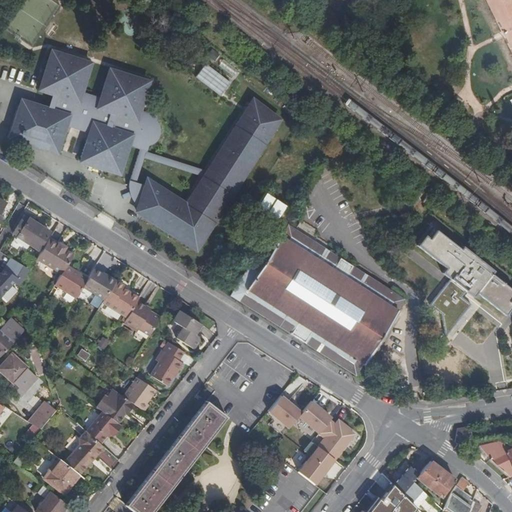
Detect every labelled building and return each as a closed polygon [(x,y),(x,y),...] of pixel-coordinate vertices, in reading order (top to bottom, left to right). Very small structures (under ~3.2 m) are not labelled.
[(146,151),(147,146),(152,145),(156,142),(159,138),(160,133),(159,128),(157,123),(155,122),(157,117),(140,112),(149,83),(110,70),(101,98),(98,108),(78,102),(81,92),(91,64),(52,51),(39,90),(53,94),(48,109),(21,100),(9,138),(56,154),(66,126),(68,119),(91,126),(89,133),(80,161),(119,174),(129,145),(140,149),(146,151)] [(218,56),(213,51),(207,56),(212,61),(218,56)] [(230,83),(206,65),(195,78),(220,97),(230,83)] [(101,98),(81,92),(78,102),(98,108),(101,98)] [(268,137),(279,121),(253,101),(241,120),(245,122),(240,130),(236,127),(209,170),(213,173),(208,180),(204,178),(191,198),(195,200),(191,208),(147,180),(145,185),(138,208),(137,212),(196,250),(213,223),(215,224),(220,216),(218,215),(231,195),(232,196),(238,188),(236,187),(263,145),(265,146),(270,138),(268,137)] [(68,119),(66,126),(89,133),(91,126),(68,119)] [(138,208),(145,185),(136,182),(143,158),(203,177),(205,171),(145,152),(146,151),(140,149),(136,161),(130,178),(129,184),(128,187),(128,191),(129,194),(130,197),(131,200),(132,202),(133,204),(136,206),(138,208)] [(285,205),(264,192),(250,213),(271,226),(285,205)] [(29,218),(26,222),(24,225),(19,222),(13,232),(17,235),(17,236),(38,249),(49,231),(41,226),(36,222),(29,218)] [(253,259),(229,295),(355,375),(362,364),(363,365),(398,310),(397,310),(404,299),(391,291),(391,290),(287,223),(278,237),(261,264),(253,259)] [(424,235),(417,245),(445,267),(441,272),(450,279),(430,305),(442,315),(445,337),(470,305),(460,298),(465,291),(473,297),(476,293),(505,316),(511,307),(511,304),(509,301),(511,296),(511,291),(490,275),(493,271),(461,246),(459,249),(434,230),(428,238),(424,235)] [(56,243),(48,238),(36,258),(61,273),(66,264),(67,262),(73,253),(65,248),(66,246),(58,241),(56,243)] [(23,266),(29,269),(36,258),(26,252),(21,261),(24,264),(23,266)] [(18,262),(10,257),(3,268),(11,273),(18,262)] [(23,266),(18,262),(11,273),(3,268),(0,273),(0,293),(14,282),(19,285),(29,269),(23,266)] [(71,270),(73,268),(66,264),(61,273),(54,283),(59,286),(76,296),(82,286),(87,276),(78,271),(76,273),(71,270)] [(87,276),(82,286),(92,292),(91,295),(101,301),(112,283),(99,275),(101,272),(93,268),(89,274),(87,276)] [(99,275),(112,283),(114,280),(101,272),(99,275)] [(123,283),(115,279),(114,280),(112,283),(101,301),(125,316),(135,300),(138,296),(121,286),(123,283)] [(125,316),(122,321),(136,329),(137,327),(148,334),(151,331),(159,316),(143,307),(144,305),(135,300),(125,316)] [(194,334),(196,331),(201,324),(179,310),(172,320),(182,327),(176,337),(193,348),(200,338),(194,334)] [(0,355),(13,341),(22,332),(23,330),(10,319),(0,330),(0,329),(0,355)] [(108,343),(103,339),(98,346),(103,350),(108,343)] [(177,360),(183,352),(167,341),(162,350),(161,349),(154,359),(157,361),(148,374),(165,385),(175,371),(176,372),(181,363),(177,360)] [(76,353),(85,359),(89,353),(81,347),(76,353)] [(11,354),(0,366),(0,370),(12,382),(9,386),(20,396),(37,377),(11,354)] [(138,378),(125,397),(135,405),(145,413),(150,405),(148,404),(157,391),(138,378)] [(128,415),(135,405),(125,397),(114,390),(109,398),(106,396),(98,407),(104,412),(107,414),(119,423),(126,414),(128,415)] [(125,505),(133,511),(151,511),(226,417),(206,401),(193,418),(166,453),(140,486),(125,505)] [(33,423),(39,428),(43,422),(53,411),(46,406),(33,423)] [(101,445),(108,437),(110,433),(112,435),(120,425),(119,423),(107,414),(104,412),(86,431),(101,445)] [(318,426),(321,426),(320,414),(292,418),(294,430),(298,429),(303,462),(310,461),(311,464),(317,463),(316,460),(323,459),(319,432),(318,426)] [(511,427),(510,419),(497,421),(498,429),(511,427)] [(272,430),(260,420),(250,434),(261,443),(272,430)] [(25,435),(30,439),(32,437),(39,428),(33,424),(25,435)] [(120,425),(112,435),(114,437),(123,426),(120,425)] [(453,441),(458,444),(471,442),(468,426),(456,428),(455,434),(453,441)] [(103,447),(101,445),(86,431),(85,431),(79,438),(79,445),(64,462),(79,474),(80,475),(103,447)] [(108,437),(101,445),(103,447),(110,438),(108,437)] [(489,461),(508,477),(511,475),(511,445),(506,448),(506,446),(504,447),(502,443),(497,442),(478,446),(489,461)] [(64,462),(59,458),(43,478),(63,493),(79,474),(64,462)] [(419,474),(416,477),(441,496),(454,479),(430,461),(419,474)] [(414,506),(426,493),(412,481),(416,477),(419,474),(410,466),(393,484),(399,490),(413,505),(414,506)] [(468,481),(462,477),(448,498),(444,507),(451,511),(467,511),(470,507),(466,504),(471,496),(462,489),(468,481)] [(407,511),(413,505),(399,490),(382,511),(407,511)] [(61,511),(67,504),(50,491),(35,511),(36,511),(61,511)] [(414,506),(416,508),(427,494),(426,493),(414,506)] [(476,511),(481,504),(473,500),(470,507),(467,511),(476,511)]
